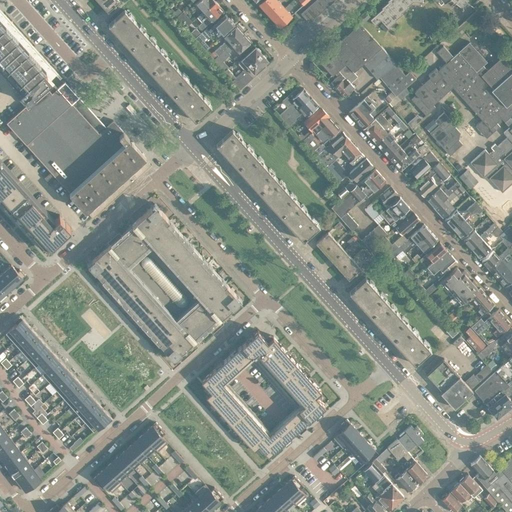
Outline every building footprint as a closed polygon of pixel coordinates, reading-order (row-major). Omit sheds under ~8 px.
[(118,0),(101,0),(99,2),(107,11),(119,1),(118,0)] [(198,7),(203,12),(215,1),(213,0),(198,0),(191,7),(194,11),(198,7)] [(265,11),(266,11),(278,0),(277,0),(262,0),(259,3),(265,11)] [(271,17),(272,19),(284,8),(278,0),(266,11),(271,17)] [(327,7),(320,0),(315,0),(314,1),(322,11),(327,7)] [(388,0),(387,1),(388,2),(381,8),(382,9),(370,20),(375,25),(381,20),(389,29),(391,28),(390,27),(396,21),(396,20),(402,14),(401,13),(408,7),(407,6),(412,2),(422,2),(421,0),(388,0)] [(442,0),(444,2),(446,0),(451,0),(461,8),(462,9),(463,8),(463,7),(468,0),(467,0),(442,0)] [(220,7),(215,1),(203,12),(207,17),(199,24),(202,28),(222,10),(220,7)] [(314,1),(309,5),(318,15),(322,11),(314,1)] [(284,8),(272,19),(279,26),(291,15),(287,11),(292,7),(289,4),(284,8)] [(309,5),(305,9),(313,19),(318,15),(309,5)] [(309,23),(313,19),(305,9),(300,13),(309,23)] [(121,38),(130,48),(146,34),(124,10),(108,24),(118,35),(116,37),(119,40),(121,38)] [(185,28),(191,22),(187,18),(188,17),(182,11),(175,17),(185,28)] [(364,11),(357,18),(361,21),(368,15),(364,11)] [(223,34),(234,23),(233,22),(233,20),(231,19),(230,19),(228,17),(227,18),(226,16),(225,14),(214,24),(223,34)] [(318,59),(332,75),(346,62),(353,71),(381,46),(359,22),(318,59)] [(442,30),(446,34),(454,27),(450,22),(442,30)] [(0,71),(20,93),(28,102),(50,82),(52,81),(0,23),(0,71)] [(237,26),(236,25),(224,36),(227,39),(214,51),(217,55),(227,47),(227,48),(244,33),(238,27),(237,26)] [(212,33),(207,27),(201,32),(206,38),(212,33)] [(190,33),(194,39),(200,33),(197,29),(194,29),(190,33)] [(431,38),(439,34),(436,29),(428,33),(431,38)] [(200,33),(194,39),(205,50),(208,47),(202,40),(204,38),(200,33)] [(249,40),(249,39),(244,33),(227,48),(227,47),(217,55),(213,59),(224,71),(227,68),(228,67),(223,61),(230,54),(228,52),(234,47),(239,52),(250,41),(249,40)] [(168,58),(146,34),(130,48),(139,59),(137,60),(140,63),(142,62),(151,72),(168,58)] [(442,93),(444,94),(454,85),(472,106),(471,107),(479,116),(480,115),(483,118),(475,125),(486,138),(496,129),(492,126),(501,118),(509,127),(511,124),(511,119),(509,117),(511,114),(511,70),(503,60),(500,64),(498,62),(495,65),(496,67),(493,70),(491,68),(488,71),(482,65),(486,61),(469,42),(453,56),(443,45),(436,51),(446,62),(437,70),(435,68),(428,75),(430,77),(414,91),(416,93),(410,98),(425,115),(435,106),(431,103),(442,93)] [(263,63),(267,60),(260,53),(260,51),(259,49),(258,48),(256,48),(255,47),(242,59),(256,74),(265,65),(263,63)] [(363,62),(369,69),(387,54),(382,47),(363,62)] [(395,63),(387,54),(369,69),(377,78),(379,76),(395,63)] [(189,82),(168,58),(151,72),(161,83),(159,84),(162,87),(164,86),(173,96),(189,82)] [(224,71),(239,89),(256,74),(242,59),(238,63),(244,70),(236,77),(227,68),(224,71)] [(395,95),(415,78),(409,71),(405,75),(395,63),(379,76),(395,95)] [(334,86),(344,97),(355,88),(350,82),(357,76),(345,64),(338,70),(340,73),(333,80),(337,84),(334,86)] [(96,214),(128,185),(138,176),(151,164),(150,164),(144,157),(145,156),(129,138),(112,120),(108,124),(105,126),(98,132),(82,114),(71,102),(57,87),(56,88),(50,82),(28,102),(20,93),(16,97),(24,106),(6,122),(26,144),(51,172),(45,177),(48,181),(54,176),(62,184),(72,195),(74,198),(74,197),(82,206),(84,209),(84,208),(92,217),(96,214)] [(195,120),(211,106),(189,82),(173,96),(182,107),(181,108),(183,111),(185,110),(195,120)] [(290,114),(310,96),(303,87),(298,92),(295,89),(283,100),(289,107),(279,115),(283,120),(290,114)] [(399,99),(408,91),(405,87),(396,95),(399,99)] [(370,100),(366,95),(348,112),(361,126),(372,117),(368,111),(375,105),(374,104),(374,103),(372,100),(370,100)] [(394,97),(391,99),(387,95),(384,98),(388,102),(390,104),(396,99),(394,97)] [(318,104),(310,96),(290,114),(294,118),(302,111),(305,115),(318,104)] [(329,116),(320,106),(304,121),(312,130),(311,132),(313,134),(320,128),(318,126),(326,118),(329,116)] [(391,116),(394,113),(388,106),(385,109),(391,116)] [(455,125),(443,112),(434,120),(438,124),(429,133),(449,155),(462,144),(458,139),(460,132),(454,126),(455,125)] [(380,113),(363,128),(369,135),(386,120),(380,113)] [(400,120),(395,114),(392,116),(398,122),(400,120)] [(335,128),(326,118),(318,126),(320,128),(313,134),(311,132),(305,137),(301,140),(315,155),(325,146),(322,143),(328,137),(335,132),(338,136),(341,133),(337,129),(339,128),(338,126),(335,128)] [(408,123),(412,127),(416,123),(412,119),(408,123)] [(369,135),(375,142),(389,130),(393,127),(386,120),(369,135)] [(425,127),(430,132),(437,125),(433,120),(425,127)] [(511,124),(503,132),(507,137),(488,153),(484,149),(470,162),(483,177),(484,175),(487,178),(486,179),(486,180),(489,177),(501,192),(511,182),(511,124)] [(238,168),(254,153),(232,129),(216,144),(226,155),(224,156),(227,159),(228,158),(238,168)] [(389,130),(375,142),(382,149),(395,137),(389,130)] [(338,180),(347,173),(335,159),(345,150),(353,143),(342,132),(327,145),(315,155),(338,180)] [(399,146),(388,156),(394,163),(413,146),(412,145),(420,139),(416,135),(410,140),(410,141),(408,143),(409,144),(402,149),(399,146)] [(382,149),(388,156),(399,146),(401,144),(395,137),(382,149)] [(364,156),(353,143),(345,150),(347,153),(344,155),(353,165),(364,156)] [(416,150),(413,146),(394,163),(396,165),(400,169),(400,170),(409,161),(413,165),(429,150),(424,144),(420,147),(416,150)] [(418,177),(430,166),(437,159),(429,150),(413,165),(409,168),(418,177)] [(276,177),(254,153),(238,168),(247,178),(245,180),(248,183),(250,182),(259,192),(276,177)] [(372,165),(372,164),(365,157),(348,173),(349,174),(350,173),(352,176),(350,178),(353,182),(372,165)] [(442,179),(449,173),(447,170),(437,159),(430,166),(431,167),(436,172),(417,188),(424,196),(442,179)] [(49,245),(50,246),(57,240),(58,240),(60,238),(59,238),(65,232),(65,233),(71,228),(59,214),(54,219),(52,221),(0,162),(0,194),(32,230),(31,231),(40,241),(41,241),(44,245),(47,242),(49,245)] [(361,190),(364,193),(365,195),(366,196),(375,189),(374,189),(385,179),(374,168),(363,177),(368,183),(361,190)] [(470,188),(471,187),(477,181),(466,169),(460,175),(459,176),(470,188)] [(271,205),(281,216),(297,201),(276,177),(259,192),(269,202),(267,204),(270,207),(271,205)] [(441,185),(426,198),(434,207),(446,196),(456,188),(460,184),(456,181),(446,190),(441,185)] [(365,195),(364,193),(356,184),(331,207),(351,230),(357,225),(346,212),(365,195)] [(348,191),(344,186),(337,193),(341,197),(348,191)] [(385,203),(397,193),(390,186),(379,196),(385,203)] [(393,228),(396,226),(413,211),(399,196),(392,203),(391,202),(380,213),(393,228)] [(434,207),(442,217),(455,205),(446,196),(434,207)] [(319,225),(297,201),(281,216),(290,226),(288,228),(291,231),(293,229),(303,240),(319,225)] [(372,202),(365,208),(373,218),(380,212),(372,202)] [(466,216),(467,215),(477,206),(474,203),(465,212),(460,212),(457,208),(444,219),(453,228),(465,217),(466,216)] [(107,247),(107,246),(88,264),(173,359),(193,342),(192,341),(196,338),(196,339),(218,319),(221,316),(240,299),(155,204),(135,221),(132,224),(110,244),(107,247)] [(476,212),(479,214),(481,211),(477,206),(467,215),(468,215),(476,212)] [(402,234),(419,219),(413,211),(396,226),(402,234)] [(473,223),(466,216),(465,217),(453,228),(461,237),(472,227),(473,223)] [(489,227),(492,230),(497,225),(494,221),(488,226),(489,227)] [(387,234),(383,229),(378,224),(369,232),(378,241),(387,234)] [(417,243),(430,231),(424,224),(397,246),(388,255),(391,259),(407,245),(407,244),(413,239),(417,243)] [(492,230),(491,231),(495,236),(502,230),(497,225),(492,230)] [(503,230),(511,240),(511,230),(508,227),(503,230)] [(467,236),(463,240),(471,249),(485,236),(488,234),(485,230),(480,234),(475,229),(467,236)] [(427,248),(437,239),(430,231),(417,243),(424,251),(427,248)] [(327,232),(315,242),(324,251),(336,241),(327,232)] [(369,249),(378,241),(369,232),(360,240),(369,249)] [(391,244),(384,236),(377,243),(388,255),(397,246),(393,242),(391,244)] [(471,249),(479,258),(492,247),(486,241),(488,239),(485,236),(483,238),(471,249)] [(482,260),(489,269),(501,258),(501,259),(504,256),(511,248),(511,241),(507,236),(502,240),(507,246),(498,255),(493,250),(482,260)] [(344,250),(336,241),(324,251),(332,260),(344,250)] [(446,249),(439,241),(420,258),(426,266),(433,260),(446,249)] [(433,260),(426,266),(432,272),(432,273),(438,280),(445,274),(444,273),(457,261),(451,255),(446,249),(433,260)] [(332,260),(340,269),(352,259),(344,250),(332,260)] [(420,258),(416,253),(411,258),(415,262),(420,258)] [(501,258),(489,269),(505,286),(507,284),(511,279),(511,270),(511,259),(509,257),(507,259),(504,256),(501,259),(501,258)] [(360,268),(352,259),(340,269),(348,279),(360,268)] [(17,271),(11,264),(2,272),(13,285),(25,275),(19,269),(17,271)] [(461,272),(456,267),(439,282),(446,290),(447,289),(461,304),(478,289),(475,286),(477,285),(473,280),(471,281),(466,276),(468,274),(464,269),(461,272)] [(417,276),(410,268),(405,272),(412,281),(417,276)] [(0,273),(0,287),(5,293),(13,285),(2,272),(0,273)] [(361,305),(371,316),(387,301),(365,277),(349,292),(359,302),(357,304),(360,307),(361,305)] [(434,284),(423,294),(427,298),(437,288),(434,284)] [(480,288),(474,293),(469,297),(483,312),(494,303),(480,288)] [(444,305),(438,297),(433,301),(440,309),(444,305)] [(383,329),(392,340),(409,325),(387,301),(371,316),(380,326),(378,328),(381,331),(383,329)] [(496,336),(511,323),(498,309),(483,321),(480,318),(470,326),(477,333),(491,321),(497,328),(493,332),(496,336)] [(449,322),(456,317),(452,312),(445,318),(449,322)] [(16,323),(5,333),(13,342),(30,327),(20,316),(14,321),(16,323)] [(414,364),(430,349),(409,325),(392,340),(402,350),(400,352),(403,355),(404,353),(414,364)] [(445,330),(447,332),(451,336),(457,331),(451,325),(445,330)] [(37,335),(30,327),(13,342),(20,350),(37,335)] [(467,341),(478,352),(485,346),(469,329),(466,332),(470,337),(467,341)] [(317,399),(324,393),(269,332),(262,338),(256,331),(203,378),(209,385),(202,392),(257,453),(264,446),(270,453),(323,406),(317,399)] [(511,334),(501,344),(511,355),(511,354),(511,334)] [(37,335),(20,350),(28,358),(44,343),(37,335)] [(44,343),(28,358),(35,366),(51,351),(44,343)] [(490,343),(487,344),(477,354),(481,359),(494,348),(490,343)] [(42,374),(59,359),(51,351),(35,366),(39,363),(45,371),(42,374)] [(502,364),(495,370),(501,377),(502,376),(502,377),(510,370),(510,369),(511,368),(511,367),(511,354),(511,355),(502,364)] [(443,358),(425,374),(426,375),(426,374),(441,391),(440,392),(454,408),(455,407),(472,391),(474,390),(473,390),(483,381),(481,378),(478,380),(472,374),(464,381),(443,359),(443,358)] [(66,367),(59,359),(42,374),(49,382),(66,367)] [(493,371),(498,366),(492,359),(487,364),(493,371)] [(49,382),(56,390),(73,375),(66,367),(49,382)] [(502,376),(501,377),(508,385),(511,381),(511,376),(511,377),(511,376),(511,367),(511,368),(510,369),(510,370),(502,377),(502,376)] [(483,381),(473,390),(474,390),(479,396),(501,377),(495,370),(493,372),(483,381)] [(56,390),(64,398),(80,383),(73,375),(56,390)] [(501,377),(479,396),(485,403),(502,387),(504,389),(506,387),(508,385),(501,377)] [(87,391),(80,383),(64,398),(71,406),(87,391)] [(494,398),(486,404),(496,417),(511,405),(510,405),(507,401),(509,399),(507,397),(511,393),(506,387),(504,389),(494,398)] [(78,414),(95,399),(87,391),(71,406),(78,414)] [(78,414),(85,422),(102,408),(95,399),(78,414)] [(61,428),(75,415),(68,408),(54,422),(61,428)] [(102,408),(85,422),(93,431),(104,422),(106,424),(112,419),(102,408)] [(339,431),(333,437),(333,438),(341,447),(342,447),(346,444),(345,444),(358,432),(346,418),(336,428),(339,431)] [(154,447),(157,451),(167,442),(161,435),(165,432),(156,422),(142,434),(154,447)] [(401,437),(398,439),(407,450),(416,443),(417,445),(423,440),(420,435),(423,433),(417,425),(414,428),(411,424),(398,434),(401,437)] [(358,432),(345,444),(346,444),(352,452),(366,440),(358,432)] [(7,434),(0,439),(0,453),(14,443),(7,434)] [(146,454),(154,447),(142,434),(134,441),(146,454)] [(402,454),(407,450),(398,439),(397,438),(387,446),(397,459),(402,454)] [(366,440),(352,452),(360,460),(373,448),(366,440)] [(127,447),(139,460),(146,454),(134,441),(127,447)] [(0,456),(5,463),(20,451),(14,443),(0,453),(0,456)] [(121,453),(132,466),(139,460),(127,447),(121,453)] [(407,450),(402,454),(406,459),(411,455),(407,450)] [(5,463),(11,472),(27,460),(20,451),(5,463)] [(383,452),(377,458),(382,463),(387,459),(383,452)] [(132,466),(121,453),(114,459),(126,472),(132,466)] [(479,455),(470,463),(478,472),(476,474),(475,475),(506,511),(511,511),(511,481),(503,471),(498,476),(493,470),(480,456),(479,455)] [(511,455),(499,466),(503,471),(511,481),(511,455)] [(392,498),(396,502),(403,495),(382,472),(386,469),(375,458),(363,469),(373,481),(375,482),(391,499),(392,498)] [(411,464),(405,469),(417,482),(418,481),(420,481),(422,480),(422,478),(427,474),(413,458),(409,462),(411,464)] [(126,472),(114,459),(106,466),(118,479),(126,472)] [(11,472),(18,480),(33,469),(27,460),(11,472)] [(106,466),(92,478),(102,489),(105,485),(111,492),(121,483),(118,479),(106,466)] [(33,469),(18,480),(26,492),(32,487),(31,485),(40,477),(33,469)] [(416,483),(417,482),(405,469),(400,473),(399,472),(394,476),(407,491),(412,487),(414,487),(415,485),(416,483)] [(459,482),(472,496),(473,496),(481,488),(468,473),(464,477),(463,476),(459,480),(460,481),(459,482)] [(294,475),(281,487),(293,500),(292,501),(296,504),(306,495),(300,489),(304,485),(294,475)] [(387,510),(396,502),(392,498),(391,499),(375,482),(373,484),(376,487),(374,489),(378,493),(375,497),(387,510)] [(464,497),(467,500),(472,496),(459,482),(458,483),(457,482),(453,485),(454,486),(452,488),(450,490),(460,501),(464,497)] [(198,496),(209,509),(223,497),(214,487),(210,490),(204,483),(194,493),(197,496),(198,496)] [(340,490),(348,498),(352,494),(345,486),(340,490)] [(281,487),(273,494),(285,508),(292,501),(293,500),(281,487)] [(465,508),(461,503),(449,491),(445,494),(443,494),(441,496),(441,498),(440,499),(452,511),(457,507),(461,511),(465,508)] [(369,492),(367,493),(364,496),(371,503),(367,506),(371,511),(385,511),(369,492)] [(273,494),(265,501),(274,511),(279,511),(285,508),(273,494)] [(483,498),(491,507),(496,502),(488,494),(483,498)] [(90,509),(99,500),(94,495),(85,504),(90,509)] [(190,503),(197,511),(206,511),(209,509),(198,496),(197,496),(190,503)] [(74,511),(75,511),(66,501),(60,507),(56,503),(46,511),(74,511)] [(274,511),(265,501),(257,509),(259,511),(274,511)] [(183,509),(185,511),(197,511),(190,503),(183,509)]
